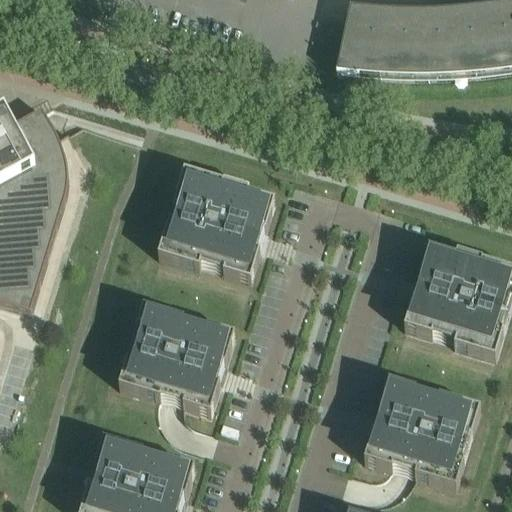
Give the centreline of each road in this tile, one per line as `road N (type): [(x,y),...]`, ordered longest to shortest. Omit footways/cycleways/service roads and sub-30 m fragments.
road 1 (residential): [(228,511),(320,204),(390,225),(304,511)]
road 2 (tertiary): [(467,176),(0,34)]
